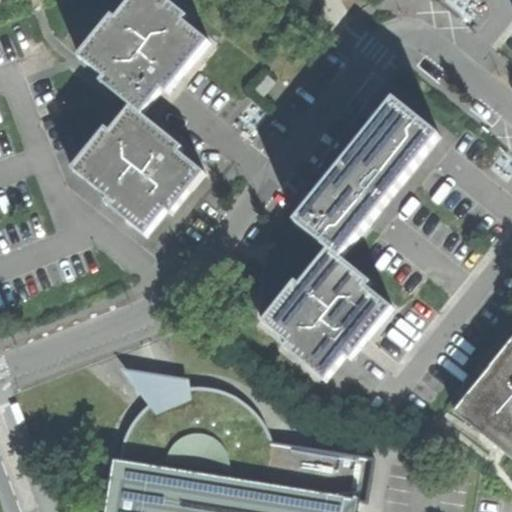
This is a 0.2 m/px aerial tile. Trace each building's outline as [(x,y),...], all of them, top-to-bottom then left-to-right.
[(103,83),(134,108),(144,116),(164,91),(170,95),(188,73),(210,45),(185,23),(188,19),(165,0),(135,0),(118,21),(114,18),(83,57),(107,79),(103,83)] [(299,224),(331,251),(342,260),(367,228),(439,139),(395,104),(379,124),(322,196),(299,224)] [(108,205),(147,237),(168,211),(174,215),(206,175),(180,155),(184,149),(163,132),(144,116),(134,108),(113,135),(108,130),(77,170),(112,199),(108,205)] [(287,350),(328,383),(349,358),(353,361),(369,341),(370,340),(394,310),(369,289),(372,284),(342,260),(331,251),(301,287),(299,284),(265,325),(290,345),(287,350)] [(511,353),(498,371),(493,367),(459,408),(485,430),(482,434),(492,443),(505,454),(511,459),(511,353)] [(119,460),(112,511),(364,511),(366,502),(373,503),(378,460),(275,445),(269,429),(259,414),(246,404),(234,397),(220,392),(207,390),(197,389),(185,391),(171,395),(160,401),(153,406),(146,414),(138,424),(133,434),(130,443),(128,451),(127,462),(119,460)] [(15,405),(12,407),(20,427),(27,423),(21,409),(19,404),(15,405)]
